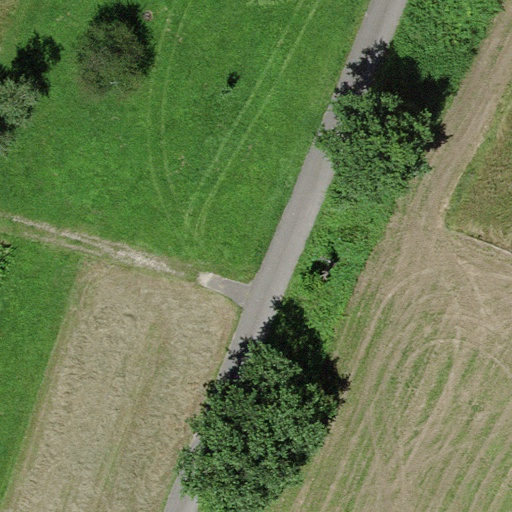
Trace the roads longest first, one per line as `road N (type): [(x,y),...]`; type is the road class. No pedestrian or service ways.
road 1 (track): [(387,0),(178,511)]
road 2 (track): [(264,294),(0,221)]
